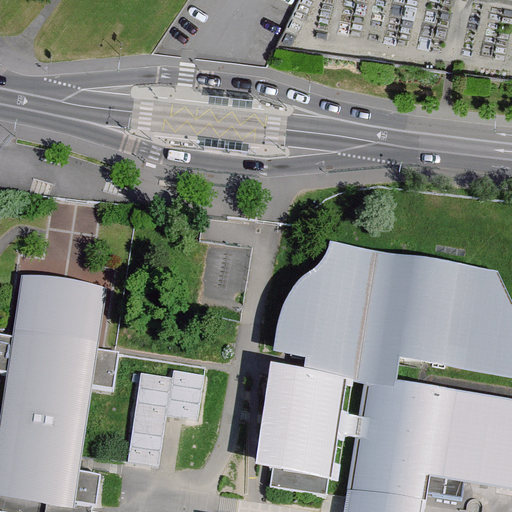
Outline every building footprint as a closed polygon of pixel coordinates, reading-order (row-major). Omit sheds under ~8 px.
[(255,96),(209,91),(208,102),(253,107),(255,96)] [(243,143),(198,138),(197,150),(242,155),(243,143)] [(511,380),(511,310),(501,281),(388,263),(386,273),(383,272),(379,272),(376,272),(372,272),(369,272),(365,273),(362,273),(359,274),(355,275),(352,276),(348,277),(345,278),(342,279),(339,281),(336,283),(333,284),(330,286),(327,288),(324,291),(321,293),(319,296),(317,298),(314,301),(312,304),(310,307),(308,310),(306,313),(305,316),(303,319),(302,323),(301,326),(300,329),(299,333),(298,336),(295,361),(327,366),(325,379),(374,387),(361,470),(358,489),(363,490),(396,495),(446,503),(449,483),(511,492),(511,413),(395,395),(400,363),(486,376),(511,380)] [(69,305),(97,309),(98,298),(26,288),(24,299),(51,303),(52,294),(71,296),(69,305)] [(18,341),(0,338),(0,376),(14,379),(2,465),(0,464),(0,495),(48,502),(98,509),(102,480),(75,476),(77,462),(87,388),(114,391),(119,355),(91,351),(97,309),(69,305),(71,296),(52,294),(51,303),(24,299),(19,337),(18,341)] [(163,465),(169,415),(203,419),(207,375),(141,368),(131,462),(163,465)] [(289,382),(273,491),(328,500),(345,390),(289,382)]
